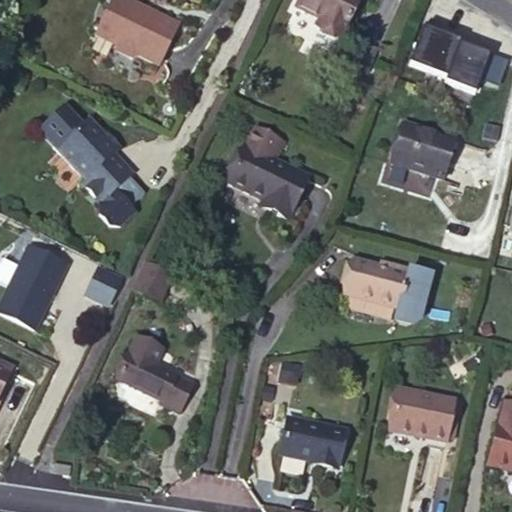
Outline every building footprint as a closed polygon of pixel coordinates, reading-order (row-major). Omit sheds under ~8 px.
[(136,12),(138,8),(121,0),(110,0),(93,36),(112,45),(115,52),(128,58),(136,56),(156,66),(175,25),(148,13),(147,17),(136,12)] [(298,0),(295,8),(318,19),(315,25),(340,37),(357,0),(298,0)] [(148,13),(138,8),(136,12),(147,17),(148,13)] [(439,31),(425,25),(409,67),(444,80),(458,44),(459,41),(438,33),(439,31)] [(491,56),(458,44),(444,80),(443,82),(476,95),(491,56)] [(471,133),(480,136),(483,129),(493,132),(501,100),(481,95),(471,133)] [(130,172),(133,168),(114,150),(116,146),(110,140),(105,144),(101,140),(99,134),(85,120),(79,126),(60,107),(34,134),(80,181),(78,183),(98,203),(101,211),(112,222),(122,222),(137,208),(131,202),(145,188),(130,172)] [(429,135),(400,126),(389,164),(443,180),(455,140),(430,134),(429,135)] [(483,129),(480,136),(491,139),(493,132),(483,129)] [(227,184),(259,200),(267,204),(264,212),(286,221),(306,178),(244,148),(227,184)] [(267,204),(259,200),(256,207),(264,212),(267,204)] [(64,269),(26,250),(0,304),(0,316),(33,333),(64,269)] [(144,262),(136,278),(139,280),(147,263),(144,262)] [(139,280),(162,290),(170,275),(147,263),(139,280)] [(386,272),(352,264),(344,299),(398,312),(396,324),(411,327),(417,324),(428,283),(414,280),(414,277),(407,276),(408,273),(387,268),(386,272)] [(119,280),(97,269),(84,296),(107,307),(119,280)] [(429,278),(408,273),(407,276),(414,277),(414,280),(428,283),(429,278)] [(136,278),(130,289),(134,291),(139,280),(136,278)] [(139,280),(134,291),(157,302),(162,290),(139,280)] [(159,350),(134,338),(114,379),(161,401),(159,406),(176,414),(190,386),(173,378),(174,377),(152,366),(159,350)] [(0,364),(0,371),(7,374),(7,373),(9,369),(0,364)] [(453,404),(453,402),(396,392),(388,434),(445,444),(445,441),(453,404)] [(511,405),(502,403),(486,465),(511,471),(511,405)] [(459,405),(453,404),(445,441),(451,442),(459,405)] [(343,433),(284,420),(276,457),(306,463),(305,466),(334,472),(343,433)] [(67,469),(50,466),(49,475),(59,476),(59,478),(65,479),(67,469)]
